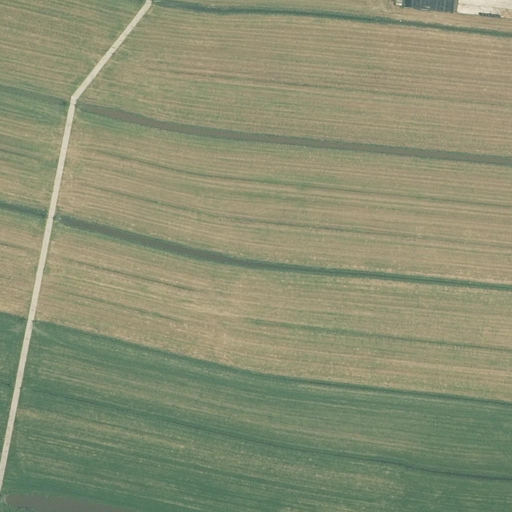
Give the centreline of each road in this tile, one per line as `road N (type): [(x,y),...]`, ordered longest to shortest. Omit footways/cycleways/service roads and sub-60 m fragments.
road 1 (track): [(0,489),(50,229)]
road 2 (track): [(149,0),(77,98),(50,229)]
